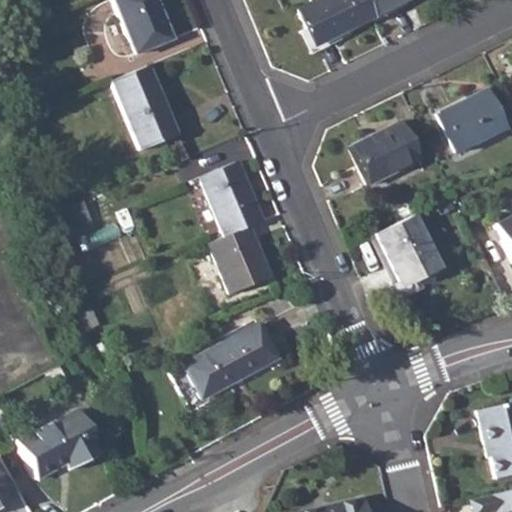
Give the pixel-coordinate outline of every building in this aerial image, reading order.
[(154,0),(110,0),(133,55),(171,38),(154,0)] [(360,0),(312,0),(292,10),(302,30),(306,28),(315,46),(370,19),(360,0)] [(360,0),(370,19),(408,0),(360,0)] [(306,28),(302,30),(310,48),(315,46),(306,28)] [(146,67),(109,82),(138,150),(171,136),(159,108),(163,106),(146,67)] [(483,90),(433,114),(452,152),(502,127),(483,90)] [(163,106),(159,108),(171,136),(174,134),(163,106)] [(398,121),(345,146),(364,185),(417,159),(398,121)] [(198,177),(222,236),(246,226),(259,220),(235,161),(198,177)] [(50,191),(41,194),(47,213),(56,210),(50,191)] [(80,202),(46,216),(52,230),(86,216),(80,202)] [(511,213),(493,224),(511,261),(511,213)] [(411,215),(371,234),(394,281),(412,273),(415,279),(437,268),(411,215)] [(222,236),(206,243),(228,294),(267,278),(246,226),(222,236)] [(412,273),(394,281),(397,287),(415,279),(412,273)] [(265,337),(300,322),(288,293),(252,309),(265,337)] [(90,305),(76,311),(84,329),(98,324),(90,305)] [(255,324),(179,366),(198,401),(274,359),(255,324)] [(511,402),(473,411),(481,444),(494,442),(497,454),(501,476),(511,474),(511,402)] [(45,425),(49,431),(76,416),(72,410),(45,425)] [(45,425),(12,442),(33,480),(63,464),(67,470),(96,454),(76,416),(49,431),(45,425)] [(494,442),(481,444),(484,457),(497,454),(494,442)] [(511,511),(511,489),(488,495),(492,511),(496,511),(495,511),(511,511)] [(363,511),(360,499),(299,511),(363,511)]
